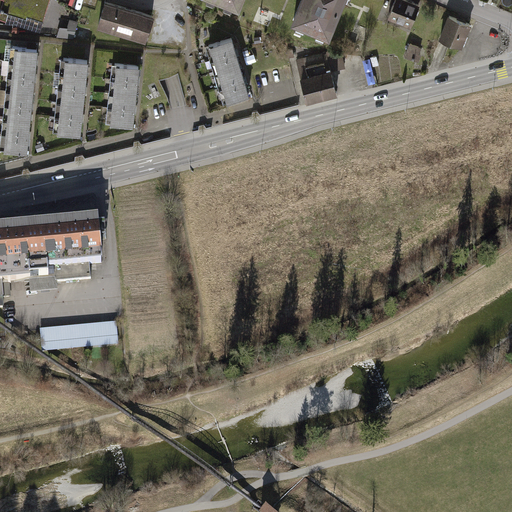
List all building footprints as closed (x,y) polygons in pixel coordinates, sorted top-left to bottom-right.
[(49,0),(0,0),(0,12),(42,25),(49,0)] [(156,13),(107,0),(106,0),(99,25),(149,39),(156,13)] [(246,0),(219,0),(242,10),(246,0)] [(345,0),(303,0),(295,21),(331,35),(345,0)] [(423,4),(412,0),(395,0),(389,15),(414,25),(423,4)] [(473,23),(449,13),(440,37),(464,46),(473,23)] [(239,51),(235,37),(213,44),(217,58),(239,51)] [(418,46),(411,43),(405,57),(412,60),(414,55),(418,46)] [(39,62),(40,47),(15,45),(13,60),(39,62)] [(423,48),(418,46),(414,55),(419,57),(423,48)] [(295,58),(306,102),(339,94),(333,72),(346,69),(344,61),(361,61),(361,53),(342,53),(327,50),(295,58)] [(244,66),(239,51),(217,58),(221,72),(244,66)] [(89,73),(91,58),(65,56),(64,71),(89,73)] [(37,77),(39,62),(13,60),(12,75),(37,77)] [(140,79),(141,64),(116,62),(114,77),(140,79)] [(248,80),(244,66),(221,72),(225,87),(248,80)] [(88,88),(89,73),(64,71),(63,86),(88,88)] [(36,92),(37,77),(12,75),(10,90),(36,92)] [(138,94),(140,79),(114,77),(113,92),(138,94)] [(252,94),(248,80),(225,87),(230,101),(252,94)] [(87,103),(88,88),(63,86),(61,101),(87,103)] [(34,107),(36,92),(10,90),(9,105),(34,107)] [(137,109),(138,94),(113,92),(112,107),(137,109)] [(85,118),(87,103),(61,101),(60,116),(85,118)] [(33,122),(34,107),(9,105),(7,120),(33,122)] [(135,124),(137,109),(112,107),(110,122),(135,124)] [(84,133),(85,118),(60,116),(58,131),(84,133)] [(31,137),(33,122),(7,120),(6,135),(31,137)] [(30,152),(31,137),(6,135),(5,150),(30,152)] [(31,294),(58,291),(57,279),(91,277),(90,265),(107,264),(103,218),(4,227),(3,218),(0,218),(0,272),(3,272),(4,284),(30,282),(31,294)] [(118,323),(41,330),(43,352),(51,352),(120,345),(118,323)]
